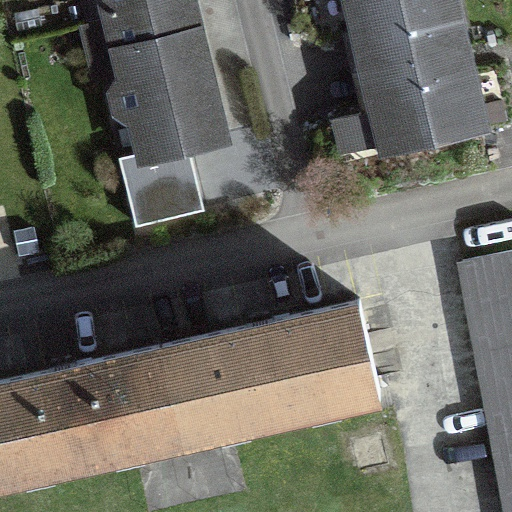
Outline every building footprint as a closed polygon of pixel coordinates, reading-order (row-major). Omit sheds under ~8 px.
[(106,0),(109,13),(164,0),(106,0)] [(216,112),(189,0),(164,0),(109,13),(124,72),(113,90),(117,109),(135,120),(143,152),(222,133),(216,112)] [(452,0),(349,0),(366,67),(463,43),(452,0)] [(482,121),(463,43),(366,67),(384,145),(482,121)] [(511,511),(511,248),(464,258),(511,511)] [(183,431),(378,387),(358,298),(163,342),(183,431)] [(0,472),(183,431),(163,342),(0,378),(0,472)]
